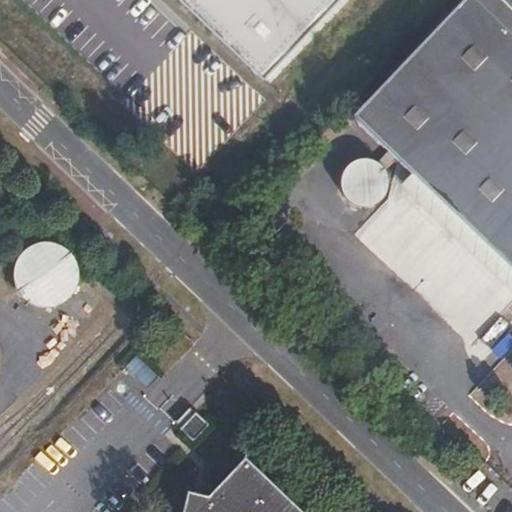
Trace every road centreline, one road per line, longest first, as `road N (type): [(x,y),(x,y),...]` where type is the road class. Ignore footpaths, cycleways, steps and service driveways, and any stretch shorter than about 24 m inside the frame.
road 1 (unclassified): [(0,86),(444,511)]
road 2 (unknown): [(511,452),(297,196),(287,165),(314,139)]
